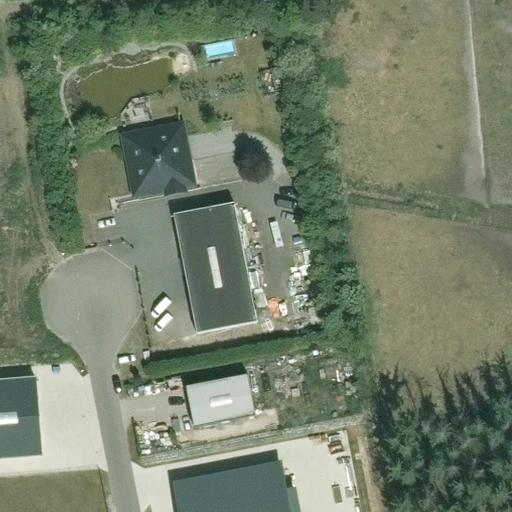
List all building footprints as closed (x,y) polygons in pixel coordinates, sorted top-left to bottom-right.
[(258,77),(263,100),(284,95),(278,72),(258,77)] [(181,119),(119,132),(133,197),(195,184),(181,119)] [(238,211),(177,221),(195,330),(256,320),(238,211)] [(298,296),(307,338),(335,332),(327,290),(298,296)] [(197,428),(255,417),(247,378),(189,389),(197,428)] [(0,383),(0,460),(48,457),(42,381),(0,383)] [(179,511),(292,511),(283,465),(174,485),(179,511)]
